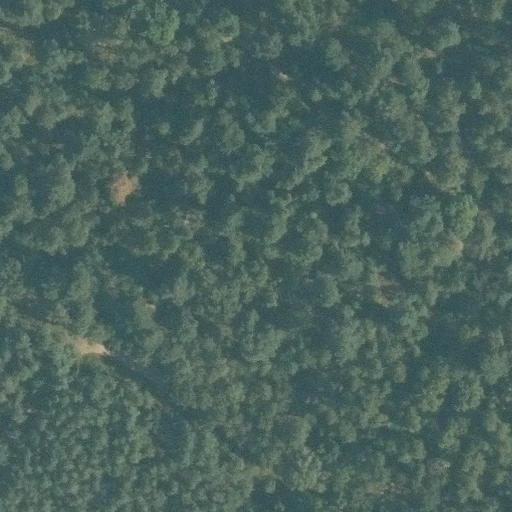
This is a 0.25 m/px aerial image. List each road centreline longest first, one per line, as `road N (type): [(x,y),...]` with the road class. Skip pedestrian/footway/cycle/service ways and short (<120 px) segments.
road 1 (track): [(367,511),(0,267)]
road 2 (unknown): [(183,0),(511,221)]
road 3 (track): [(511,309),(421,511)]
